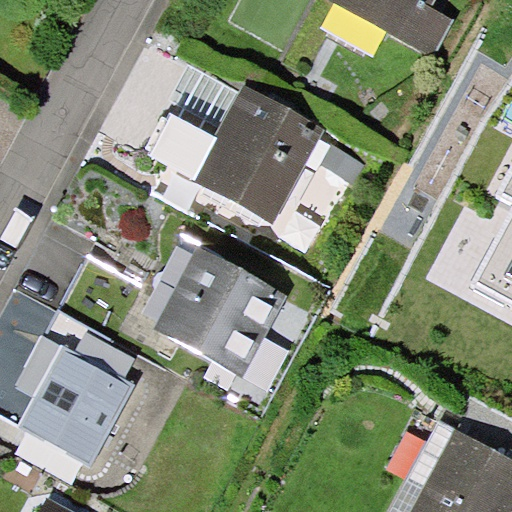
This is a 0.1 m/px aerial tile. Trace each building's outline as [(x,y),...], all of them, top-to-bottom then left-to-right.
[(432,1),(433,0),(330,0),(346,9),(329,40),(366,61),(383,29),(442,62),(465,19),(432,1)] [(277,223),(327,127),(249,87),(218,148),(168,122),(150,157),(277,223)] [(162,334),(250,382),(294,300),(186,236),(184,294),(162,334)] [(89,466),(133,388),(67,351),(23,429),(89,466)] [(507,511),(511,505),(511,466),(446,432),(404,511),(507,511)]
